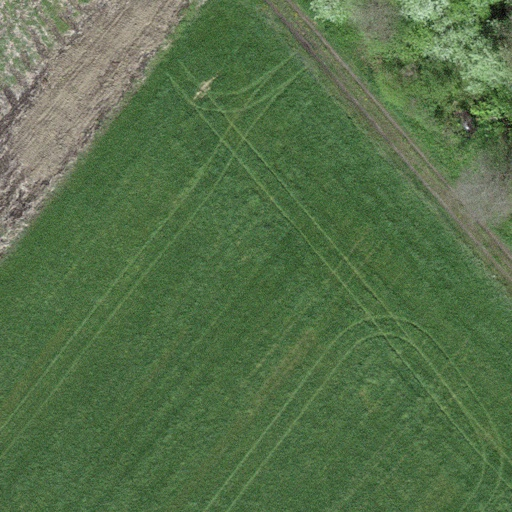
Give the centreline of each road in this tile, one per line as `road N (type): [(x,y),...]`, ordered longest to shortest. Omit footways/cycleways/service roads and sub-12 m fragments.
road 1 (track): [(511,349),(220,0)]
road 2 (track): [(511,156),(397,212)]
